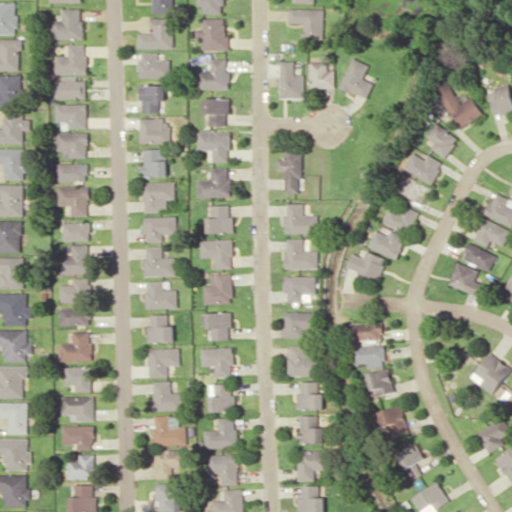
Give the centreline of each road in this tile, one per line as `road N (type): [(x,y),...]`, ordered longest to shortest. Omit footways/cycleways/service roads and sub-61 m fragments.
road 1 (residential): [(128,511),(118,0)]
road 2 (residential): [(272,511),(263,0)]
road 3 (residential): [(413,305),(428,401),(496,511)]
road 4 (residential): [(511,143),(471,171),(413,305)]
road 5 (residential): [(511,328),(471,311),(348,299)]
